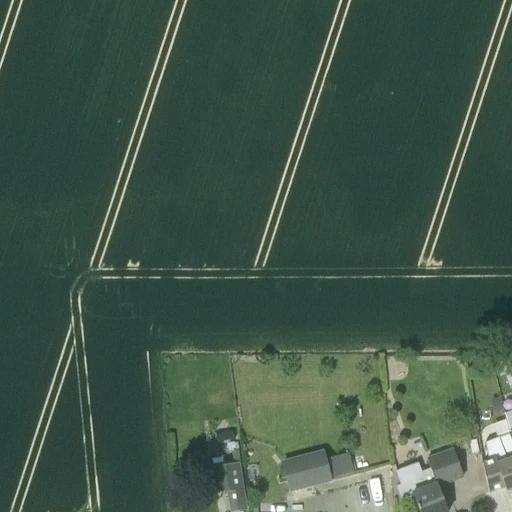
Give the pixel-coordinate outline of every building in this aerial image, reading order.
[(503,412),(500,398),(490,400),(493,414),(503,412)] [(511,489),(511,442),(509,434),(482,443),(489,461),(481,465),(488,494),(504,487),(506,492),(511,489)] [(324,450),(295,457),(303,490),(332,483),(324,450)] [(447,511),(438,487),(463,477),(453,450),(427,460),(429,470),(422,473),(419,464),(418,463),(397,471),(395,471),(400,485),(396,486),(401,502),(414,498),(416,504),(418,511),(447,511)] [(233,464),(211,467),(215,495),(226,493),(244,490),(240,463),(239,452),(232,453),(233,464)] [(226,493),(229,511),(233,511),(247,510),(244,490),(226,493)]
